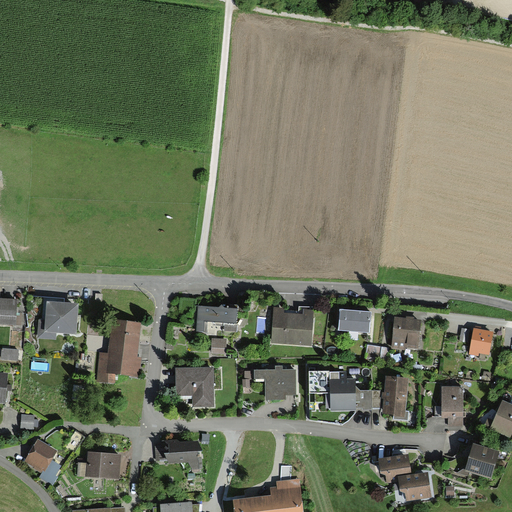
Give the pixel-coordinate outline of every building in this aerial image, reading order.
[(0,325),(16,326),(17,299),(0,298),(0,325)] [(56,332),(76,333),(78,303),(65,302),(46,301),(45,321),(38,321),(37,338),(56,339),(56,332)] [(213,324),(225,325),(224,331),(237,332),(238,308),(224,308),(222,305),(219,307),(199,306),(198,330),(206,331),(207,321),(213,322),(213,324)] [(272,344),(307,346),(310,313),(274,310),(272,344)] [(337,333),(367,334),(367,310),(337,310),(337,333)] [(392,347),(415,349),(417,318),(394,317),(392,347)] [(116,374),(139,376),(141,357),(138,356),(142,323),(111,320),(107,353),(101,352),(98,382),(115,384),(116,374)] [(469,351),(486,354),(490,329),(472,327),(469,351)] [(458,341),(465,342),(466,329),(459,328),(458,341)] [(210,352),(226,353),(227,338),(211,338),(210,352)] [(365,358),(385,360),(386,347),(367,345),(365,358)] [(1,359),(18,360),(19,350),(2,349),(1,359)] [(410,373),(420,373),(420,364),(409,364),(410,373)] [(265,379),(265,399),(285,399),(285,394),(296,394),(296,370),(282,370),(282,366),(275,366),(275,370),(255,370),(255,379),(265,379)] [(193,406),(214,406),(214,368),(175,368),(176,399),(192,399),(193,406)] [(392,422),(407,422),(408,407),(404,407),(406,374),(384,373),(383,388),(370,387),(371,406),(382,406),(381,413),(393,413),(392,422)] [(337,418),(354,418),(353,408),(370,408),(370,387),(353,387),(353,378),(331,378),(331,412),(337,412),(337,418)] [(440,383),(440,415),(448,415),(447,424),(461,424),(461,383),(440,383)] [(73,394),(89,395),(89,386),(73,385),(73,394)] [(490,427),(509,436),(511,428),(511,405),(502,401),(490,427)] [(21,430),(34,431),(34,414),(22,414),(21,430)] [(85,437),(76,431),(66,447),(75,452),(85,437)] [(157,451),(158,464),(187,461),(188,469),(198,468),(195,437),(167,440),(168,450),(157,451)] [(53,486),(59,476),(56,475),(61,465),(53,460),(58,451),(38,438),(24,461),(34,467),(32,469),(41,473),(38,478),(53,486)] [(468,473),(489,478),(496,453),(475,447),(468,473)] [(79,475),(119,478),(121,454),(89,452),(88,464),(79,463),(79,475)] [(384,482),(407,479),(404,454),(378,457),(380,471),(383,471),(384,482)] [(282,467),(281,480),(290,479),(291,466),(282,467)] [(234,499),(235,511),(304,511),(301,478),(290,479),(281,480),(276,481),(277,486),(270,486),(270,495),(234,499)] [(407,501),(426,499),(424,478),(398,480),(400,495),(406,494),(407,501)] [(198,511),(199,505),(192,505),(191,502),(160,504),(161,507),(152,507),(152,511),(198,511)]
